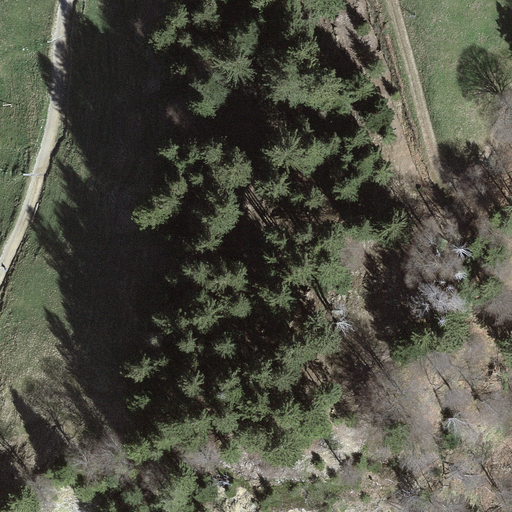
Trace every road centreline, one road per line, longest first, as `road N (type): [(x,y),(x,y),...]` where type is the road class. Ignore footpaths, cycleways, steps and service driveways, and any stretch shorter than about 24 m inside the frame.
road 1 (track): [(392,0),(445,173),(468,174),(482,164),(511,102)]
road 2 (track): [(65,0),(44,141),(0,270)]
